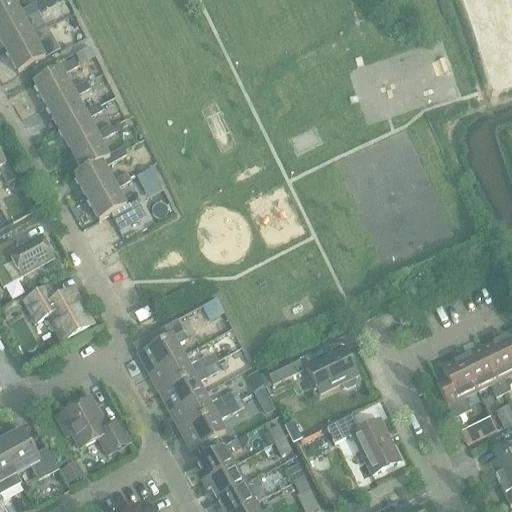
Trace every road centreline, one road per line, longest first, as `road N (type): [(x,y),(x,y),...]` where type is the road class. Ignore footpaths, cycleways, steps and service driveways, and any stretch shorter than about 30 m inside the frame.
road 1 (residential): [(107,354),(124,335),(55,209)]
road 2 (residential): [(465,511),(394,367)]
